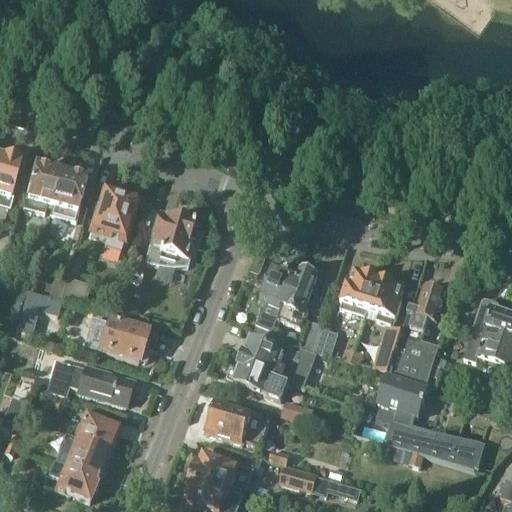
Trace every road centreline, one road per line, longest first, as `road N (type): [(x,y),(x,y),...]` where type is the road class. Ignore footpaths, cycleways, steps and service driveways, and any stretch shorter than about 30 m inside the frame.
road 1 (residential): [(131,511),(254,198)]
road 2 (residential): [(0,111),(120,143),(254,198)]
road 3 (residential): [(254,198),(366,232),(511,247)]
